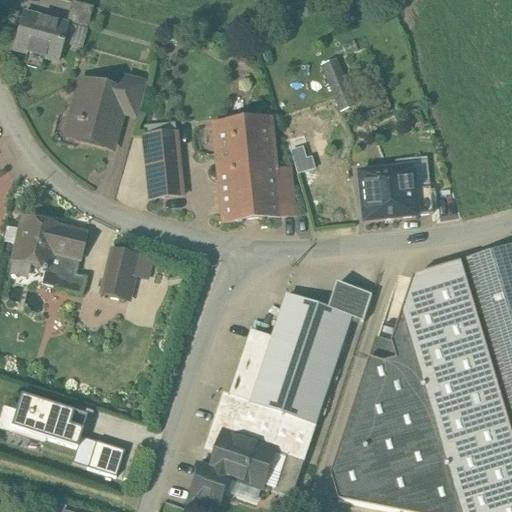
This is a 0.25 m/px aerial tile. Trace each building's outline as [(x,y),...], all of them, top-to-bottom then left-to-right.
[(92,7),(71,2),(65,26),(67,26),(62,43),(81,48),(92,7)] [(65,26),(22,14),(12,51),(57,63),(62,43),(67,26),(65,26)] [(352,105),(335,64),(322,69),(339,111),(352,105)] [(145,84),(124,79),(120,93),(118,114),(136,119),(145,84)] [(120,93),(84,84),(79,102),(75,101),(70,121),(76,123),(72,137),(76,143),(82,145),(88,141),(111,147),(117,126),(115,125),(118,114),(120,93)] [(268,120),(212,126),(222,224),(278,218),(276,199),(273,169),(268,120)] [(175,134),(143,137),(150,201),(182,198),(175,134)] [(287,168),(273,169),(276,199),(290,198),(287,168)] [(410,169),(357,174),(363,224),(415,218),(415,217),(412,192),(410,169)] [(428,190),(412,192),(415,217),(431,216),(428,190)] [(85,234),(21,219),(11,262),(30,267),(43,270),(47,256),(62,259),(55,290),(79,296),(83,279),(76,277),(78,263),(77,263),(85,234)] [(511,511),(511,250),(414,279),(392,346),(397,362),(385,366),(370,361),(331,477),(339,503),(383,511),(511,511)] [(138,259),(111,252),(100,295),(127,301),(138,259)] [(30,267),(11,262),(7,281),(26,286),(30,267)] [(372,297),(337,285),(329,312),(352,320),(363,323),(372,297)] [(329,312),(286,297),(272,339),(252,332),(231,398),(316,426),(352,320),(329,312)] [(73,414),(19,397),(9,430),(76,451),(82,431),(69,427),(73,414)] [(316,426),(231,398),(228,407),(221,404),(205,452),(217,456),(224,437),(274,454),(304,463),(316,426)] [(95,429),(92,440),(132,451),(140,424),(98,412),(93,429),(95,429)] [(274,454),(224,437),(217,456),(224,458),(219,474),(212,472),(212,473),(229,479),(262,490),(268,472),(274,454)] [(304,463),(274,454),(268,472),(280,476),(274,494),(292,500),(304,463)] [(212,472),(200,467),(192,491),(221,501),(229,479),(212,473),(212,472)] [(217,511),(221,501),(192,491),(187,506),(205,511),(217,511)]
